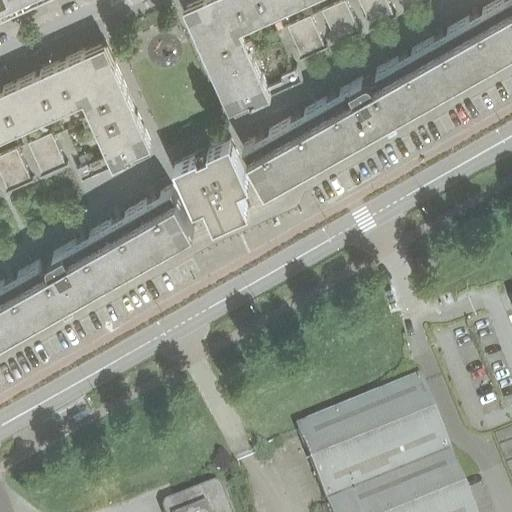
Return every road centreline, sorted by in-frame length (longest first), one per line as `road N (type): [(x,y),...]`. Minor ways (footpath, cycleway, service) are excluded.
road 1 (residential): [(0,353),(154,264),(286,203),(291,185),(511,64)]
road 2 (secondary): [(0,429),(511,136)]
road 3 (residential): [(0,55),(123,0)]
